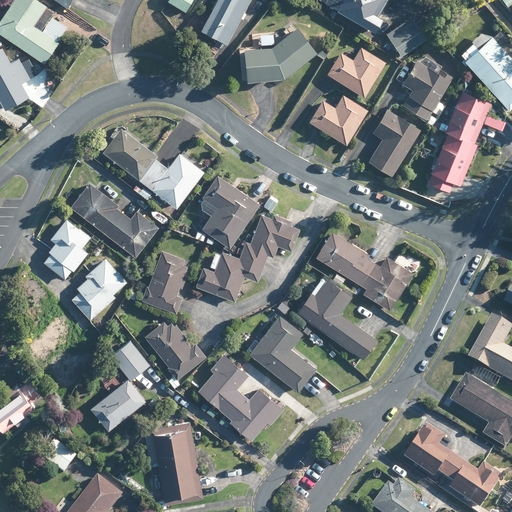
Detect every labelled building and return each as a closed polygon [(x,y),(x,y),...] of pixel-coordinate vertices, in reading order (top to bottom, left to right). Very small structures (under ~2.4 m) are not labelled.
[(39,31),(52,12),(34,0),(1,0),(9,6),(5,12),(0,8),(0,35),(43,65),(57,43),(39,31)] [(53,0),(59,4),(67,9),(69,4),(70,0),(53,0)] [(186,10),(191,0),(168,0),(167,2),(184,12),(186,10)] [(224,45),(242,12),(248,0),(215,0),(199,32),(222,44),(224,45)] [(375,17),(380,10),(385,0),(326,0),(324,4),(335,11),(335,12),(372,34),(381,20),(375,17)] [(425,40),(419,32),(413,23),(389,39),(388,40),(398,56),(399,57),(425,40)] [(281,79),(289,73),(315,54),(295,28),(268,49),(241,52),(244,81),(244,83),(248,83),(275,80),(281,79)] [(511,107),(511,61),(509,58),(511,54),(511,52),(505,45),(508,41),(499,30),(496,33),(491,37),(486,32),(484,33),(472,44),(459,55),(464,61),(463,62),(486,88),(494,98),(497,100),(507,112),(511,107)] [(362,99),(385,63),(360,47),(356,54),(351,60),(342,54),(340,53),(325,76),(340,85),(362,99)] [(20,85),(29,80),(20,63),(11,68),(0,48),(0,104),(4,112),(27,98),(25,94),(20,85)] [(316,55),(323,60),(326,55),(319,50),(316,55)] [(425,121),(451,78),(439,70),(441,66),(425,56),(418,62),(415,60),(411,66),(400,84),(407,89),(410,91),(408,94),(402,103),(401,106),(425,121)] [(443,131),(473,143),(474,141),(481,123),(489,104),(484,102),(467,95),(460,92),(443,131)] [(345,146),(366,110),(341,95),(334,107),(322,99),(307,122),(312,126),(320,130),(345,146)] [(419,130),(390,112),(386,109),(371,133),(381,139),(369,159),(366,162),(390,177),(401,158),(404,154),(419,130)] [(502,122),(499,121),(485,115),(482,124),(500,131),(504,122),(502,122)] [(144,184),(160,163),(153,157),(155,155),(147,149),(137,141),(129,135),(124,131),(119,127),(101,152),(126,170),(144,184)] [(475,145),(473,143),(443,131),(443,133),(446,135),(446,136),(436,158),(426,183),(427,184),(448,193),(452,183),(458,186),(462,176),(475,145)] [(160,163),(144,184),(174,208),(202,171),(180,154),(177,151),(165,167),(160,163)] [(236,188),(232,185),(216,174),(200,197),(203,198),(214,206),(200,227),(200,228),(208,233),(213,237),(228,247),(255,207),(258,203),(247,196),(236,188)] [(101,192),(95,187),(87,182),(68,206),(133,256),(156,227),(145,218),(136,211),(134,210),(128,217),(116,207),(115,207),(116,204),(101,192)] [(138,192),(145,198),(149,193),(142,187),(140,189),(138,192)] [(288,224),(289,220),(290,220),(271,212),(270,217),(259,213),(248,242),(243,240),(241,247),(238,253),(237,256),(220,250),(218,255),(212,270),(204,267),(201,266),(193,285),(233,300),(242,275),(256,280),(256,278),(258,274),(266,254),(272,256),(276,245),(278,245),(289,250),(298,228),(288,224)] [(42,261),(63,278),(70,269),(71,270),(86,251),(80,247),(89,236),(77,226),(77,227),(65,217),(49,238),(53,242),(48,249),(46,251),(49,252),(42,261)] [(344,239),(339,236),(329,230),(313,256),(348,277),(358,283),(359,284),(364,287),(361,293),(388,310),(389,309),(390,306),(412,272),(394,261),(388,257),(384,255),(378,265),(365,257),(368,253),(367,253),(344,239)] [(196,231),(194,237),(201,240),(204,234),(196,231)] [(181,263),(183,259),(183,258),(160,249),(147,285),(145,284),(140,299),(174,312),(175,309),(180,296),(175,294),(178,286),(180,287),(181,284),(186,270),(183,269),(185,265),(181,263)] [(95,312),(114,296),(111,293),(125,281),(103,257),(99,261),(83,275),(86,278),(75,287),(78,291),(70,298),(87,317),(88,319),(92,315),(95,312)] [(332,278),(340,284),(343,278),(335,273),(332,278)] [(325,278),(323,277),(321,275),(315,284),(307,278),(301,286),(309,292),(295,311),(361,358),(375,338),(355,324),(354,323),(342,315),(341,314),(339,312),(350,296),(325,278)] [(511,285),(503,301),(511,305),(511,285)] [(135,293),(130,290),(127,296),(133,299),(135,293)] [(277,307),(283,312),(288,306),(281,300),(276,306),(277,307)] [(61,374),(85,354),(71,338),(83,329),(63,306),(56,312),(55,313),(54,313),(50,307),(33,322),(38,328),(18,345),(37,368),(46,360),(50,364),(52,367),(54,366),(61,374)] [(398,310),(397,313),(395,314),(406,321),(410,314),(400,308),(398,310)] [(296,391),(301,385),(311,373),(315,367),(289,347),(300,332),(277,314),(262,334),(258,339),(248,351),(247,352),(296,391)] [(505,378),(511,364),(511,349),(503,344),(511,327),(511,325),(491,314),(467,356),(505,378)] [(190,344),(184,337),(173,323),(172,324),(169,321),(165,325),(162,320),(157,324),(143,335),(167,366),(166,367),(172,375),(167,380),(173,387),(179,382),(175,378),(204,355),(202,354),(196,346),(193,342),(190,344)] [(128,379),(148,364),(129,339),(109,355),(128,379)] [(228,358),(224,354),(221,352),(208,368),(211,371),(196,390),(229,418),(227,421),(248,439),(265,420),(268,423),(281,408),(276,404),(259,389),(256,386),(246,397),(235,387),(246,374),(240,368),(228,358)] [(511,402),(492,391),(468,376),(465,374),(451,398),(449,400),(456,404),(465,410),(481,419),(486,422),(489,424),(485,429),(482,434),(505,448),(511,437),(511,402)] [(109,390),(88,407),(106,429),(143,400),(125,377),(122,379),(109,390)] [(32,399),(39,393),(28,379),(20,385),(18,387),(14,382),(0,393),(0,430),(0,431),(12,421),(15,425),(20,422),(17,418),(24,413),(33,406),(29,401),(32,399)] [(215,411),(209,407),(206,411),(212,415),(215,411)] [(194,457),(193,450),(188,421),(150,428),(151,436),(156,464),(158,475),(163,500),(156,501),(157,508),(166,507),(165,503),(202,497),(198,479),(194,457)] [(443,477),(456,458),(436,444),(443,435),(425,424),(422,428),(420,426),(400,456),(431,476),(435,471),(443,477)] [(70,472),(80,459),(53,439),(40,456),(67,476),(70,472)] [(456,458),(443,477),(450,481),(449,483),(444,479),(439,485),(445,489),(446,488),(477,508),(477,507),(491,487),(492,487),(497,480),(495,479),(497,476),(498,474),(496,472),(494,471),(481,462),(475,470),(467,465),(456,458)] [(37,483),(44,472),(38,468),(30,478),(29,480),(36,484),(37,483)] [(107,511),(106,511),(120,493),(95,474),(92,479),(84,489),(66,511),(107,511)] [(377,511),(423,511),(425,510),(424,509),(408,498),(413,491),(398,480),(396,478),(390,485),(385,482),(369,506),(377,511)] [(502,497),(501,499),(507,503),(511,496),(506,492),(504,495),(502,497)]
